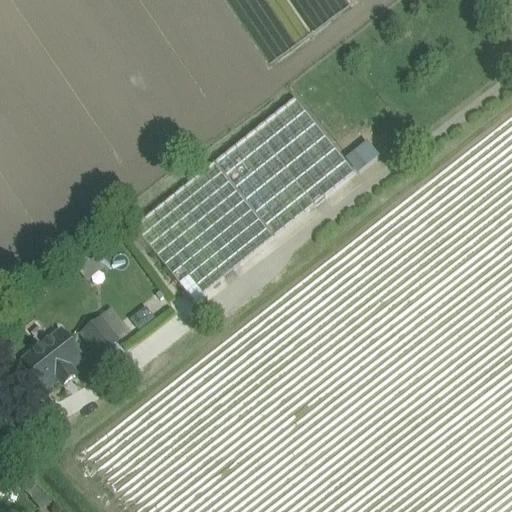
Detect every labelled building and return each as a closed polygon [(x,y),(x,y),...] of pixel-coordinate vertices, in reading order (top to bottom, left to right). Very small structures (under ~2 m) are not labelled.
[(296,102),(215,167),(275,241),(356,177),(296,102)] [(359,176),(381,158),(369,143),(347,161),(359,176)] [(215,167),(135,231),(194,306),(275,241),(215,167)] [(101,322),(82,337),(100,360),(119,345),(101,322)] [(59,334),(50,341),(40,349),(41,351),(25,364),(47,392),(60,382),(64,388),(75,379),(71,373),(83,364),(62,335),(61,336),(59,334)]
